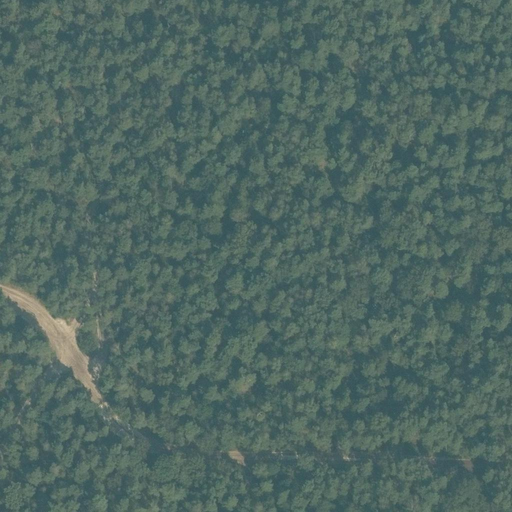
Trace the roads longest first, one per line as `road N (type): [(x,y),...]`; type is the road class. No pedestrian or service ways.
road 1 (track): [(427,464),(191,456),(122,432),(64,341),(0,293)]
road 2 (track): [(0,463),(64,341)]
road 3 (track): [(431,511),(427,464),(511,467)]
